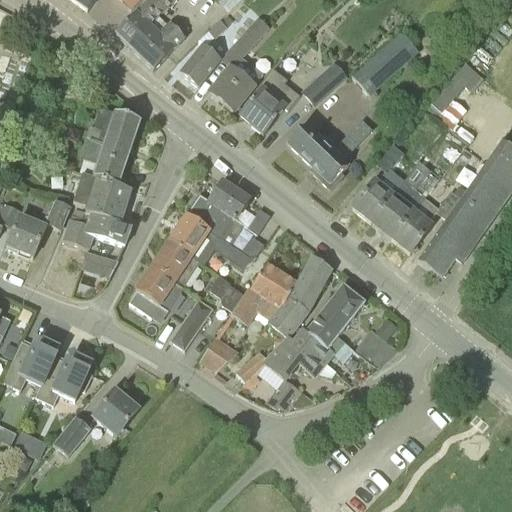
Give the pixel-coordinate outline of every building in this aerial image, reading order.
[(65,0),(86,15),(96,0),(65,0)] [(135,17),(115,38),(153,75),(184,42),(169,26),(166,28),(159,22),(180,0),(151,0),(135,17)] [(142,0),(116,0),(130,13),(142,0)] [(231,49),(244,59),(268,32),(256,21),(231,49)] [(212,42),(213,43),(226,32),(225,31),(219,24),(218,24),(206,35),(212,42)] [(399,38),(348,82),(366,102),(417,58),(399,38)] [(202,50),(179,77),(197,92),(220,64),(202,50)] [(230,73),(230,72),(209,97),(232,116),(261,80),(239,62),(230,73)] [(439,121),(480,77),(468,65),(426,109),(439,121)] [(313,111),(321,104),(338,89),(346,82),(333,67),(300,97),(313,111)] [(283,86),(286,82),(276,74),(238,121),(262,140),(286,110),(288,112),(298,98),(283,86)] [(117,190),(128,156),(139,126),(99,112),(92,132),(101,135),(97,146),(89,143),(82,164),(95,169),(91,181),(117,190)] [(332,153),(306,128),(286,148),(312,173),(309,176),(329,194),(342,181),(340,178),(348,169),(343,164),(371,135),(360,124),(332,153)] [(484,168),(472,185),(503,206),(510,196),(511,193),(511,158),(498,148),(489,161),(484,168)] [(383,176),(386,178),(389,175),(402,158),(391,149),(375,169),(383,176)] [(370,227),(372,224),(392,198),(402,185),(389,175),(386,178),(383,176),(376,185),(374,183),(351,212),(370,227)] [(392,240),(422,202),(438,183),(428,175),(413,194),(402,185),(392,198),(372,224),(392,240)] [(82,216),(118,228),(129,194),(117,190),(91,181),(81,178),(71,208),(83,212),(82,216)] [(472,185),(460,202),(448,220),(478,241),(478,242),(493,220),(503,206),(472,185)] [(208,206),(235,225),(236,222),(248,205),(221,186),(208,206)] [(43,201),(55,206),(66,211),(69,201),(58,197),(57,198),(46,194),(43,201)] [(434,217),(445,224),(448,220),(460,202),(449,195),(437,213),(434,217)] [(232,251),(245,232),(235,225),(208,206),(199,200),(186,220),(232,251)] [(422,202),(392,240),(390,243),(409,258),(432,229),(427,225),(434,217),(437,213),(422,202)] [(0,206),(0,232),(2,228),(11,232),(18,214),(0,206)] [(45,229),(60,235),(70,212),(66,211),(55,206),(45,229)] [(256,239),(269,221),(257,213),(245,232),(256,239)] [(130,232),(118,228),(82,216),(77,214),(66,246),(88,254),(93,240),(124,250),(130,232)] [(240,257),(232,251),(186,220),(168,246),(198,267),(211,248),(218,252),(215,255),(233,267),(240,257)] [(462,265),(478,241),(448,220),(445,224),(417,265),(441,282),(456,260),(462,265)] [(44,232),(19,221),(6,251),(32,262),(44,232)] [(255,261),(263,249),(251,241),(240,257),(248,263),(255,261)] [(151,271),(182,292),(198,267),(168,246),(151,271)] [(266,328),(287,345),(308,317),(319,298),(330,276),(311,262),(296,290),(288,301),(269,324),(266,328)] [(101,279),(111,282),(118,268),(106,263),(101,279)] [(242,299),(238,306),(269,324),(288,301),(295,288),(264,269),(250,293),(248,291),(242,299)] [(182,292),(151,271),(134,296),(135,296),(128,307),(150,322),(155,314),(163,319),(182,292)] [(228,289),(219,303),(221,310),(231,317),(238,306),(242,299),(230,291),(228,289)] [(315,326),(336,341),(363,308),(342,292),(315,326)] [(172,347),(184,354),(212,313),(198,303),(183,326),(186,328),(172,347)] [(296,345),(323,366),(341,346),(336,341),(315,326),(306,338),(303,336),(296,345)] [(353,354),(378,373),(397,354),(370,333),(353,354)] [(216,379),(240,358),(216,342),(198,367),(216,379)] [(25,383),(40,390),(55,362),(59,352),(42,344),(38,354),(21,346),(17,354),(12,365),(1,387),(20,395),(25,383)] [(312,380),(323,366),(296,345),(292,349),(287,345),(269,366),(267,369),(281,381),(295,365),(312,380)] [(244,387),(267,369),(269,366),(260,358),(257,360),(235,378),(244,387)] [(55,362),(40,390),(34,402),(52,411),(58,399),(73,406),(79,394),(84,396),(91,379),(87,377),(92,367),(75,359),(70,369),(55,362)] [(281,409),(287,414),(301,396),(286,385),(270,406),(278,412),(281,409)] [(114,395),(91,424),(114,443),(137,414),(114,395)] [(74,421),(51,450),(52,450),(65,461),(68,463),(90,435),(74,421)] [(15,449),(28,454),(33,442),(20,437),(15,449)]
